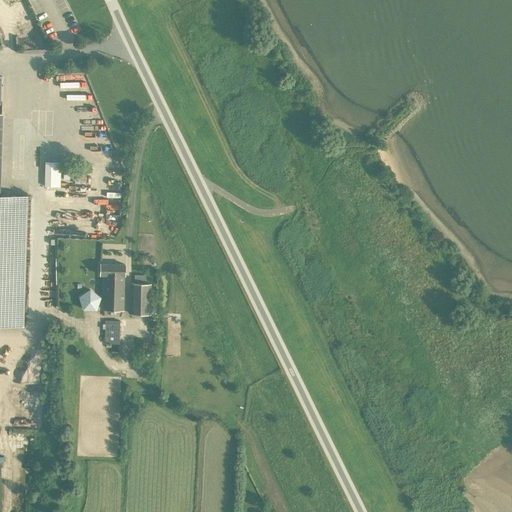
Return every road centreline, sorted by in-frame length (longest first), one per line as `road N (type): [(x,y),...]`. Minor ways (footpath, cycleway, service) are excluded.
road 1 (tertiary): [(360,511),(111,0)]
road 2 (unknown): [(29,159),(40,189),(32,322),(0,345)]
road 3 (track): [(0,23),(7,61),(133,46)]
road 4 (unknown): [(24,92),(55,101),(69,132),(63,149),(29,159)]
